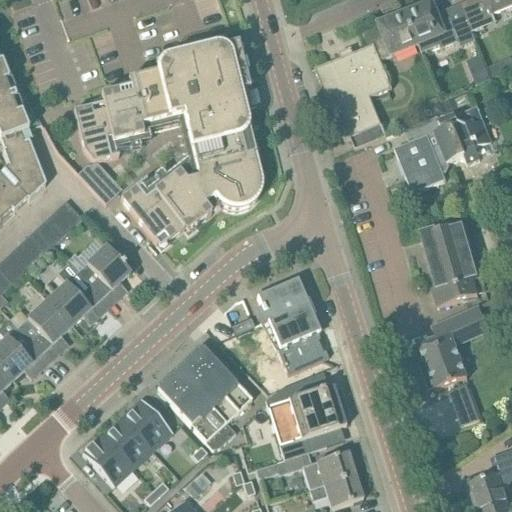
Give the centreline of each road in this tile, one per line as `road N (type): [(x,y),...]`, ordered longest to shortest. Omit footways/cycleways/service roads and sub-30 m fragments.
road 1 (unclassified): [(28,444),(246,248),(323,207)]
road 2 (unclassified): [(417,511),(323,207)]
road 3 (unknown): [(351,157),(395,297),(395,310),(361,331)]
road 4 (residential): [(323,207),(273,34)]
